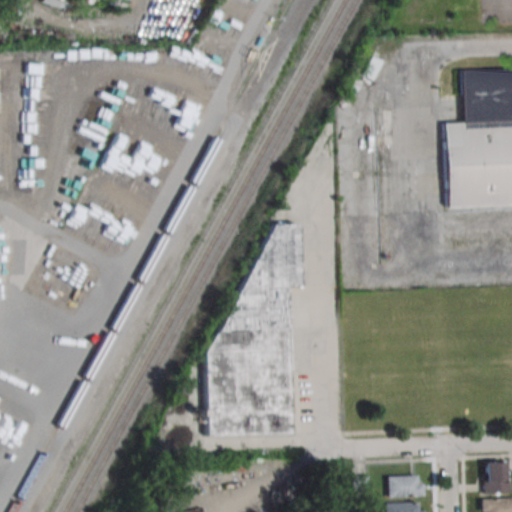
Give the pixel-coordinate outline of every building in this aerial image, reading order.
[(362,72),(370,77),(379,63),(372,58),(362,72)] [(511,205),(444,208),(440,124),(460,123),(458,71),(511,68),(511,205)] [(202,434),(285,433),(284,287),(296,287),(296,224),(263,224),(200,369),(202,434)] [(480,462),(480,493),(507,493),(507,462),(480,462)] [(350,475),(350,493),(366,493),(365,475),(350,475)] [(384,496),(420,496),(420,475),(384,475),(384,496)] [(511,511),(511,497),(480,498),(480,511),(511,511)] [(417,502),(381,502),(381,511),(421,511),(422,511),(417,511),(417,502)]
